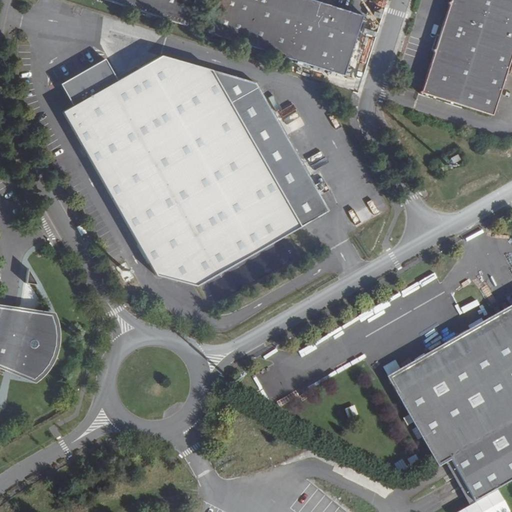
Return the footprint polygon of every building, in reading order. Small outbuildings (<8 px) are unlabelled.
[(90,0),(186,30),(195,0),(90,0)] [(301,0),(218,0),(207,37),(287,62),(306,2),(301,0)] [(492,119),(511,54),(511,0),(450,0),(420,96),(492,119)] [(362,20),(306,2),(287,62),(343,80),(362,20)] [(103,58),(59,84),(71,106),(61,112),(154,275),(195,286),(300,227),(210,70),(160,55),(116,80),(103,58)] [(258,83),(210,70),(300,227),(327,211),(258,83)] [(282,107),(289,127),(303,122),(296,102),(282,107)] [(309,157),(315,168),(328,161),(322,150),(309,157)] [(458,160),(455,155),(448,159),(451,165),(458,160)] [(56,161),(51,164),(55,172),(60,169),(56,161)] [(511,308),(388,379),(438,466),(449,460),(453,466),(464,486),(474,504),(511,481),(511,308)] [(0,367),(32,380),(41,372),(47,365),(51,356),(54,346),(55,336),(54,326),(50,315),(34,313),(31,324),(18,322),(19,315),(0,311),(0,367)] [(348,419),(358,415),(355,406),(345,409),(348,419)]
